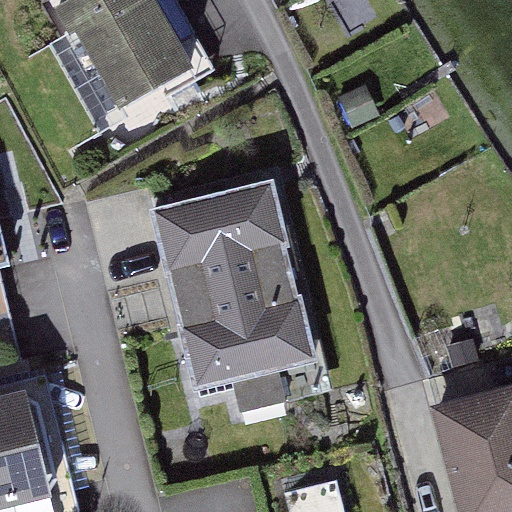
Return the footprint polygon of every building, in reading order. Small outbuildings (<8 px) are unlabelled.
[(63,0),(45,11),(103,112),(200,56),(167,0),(63,0)] [(276,175),(142,207),(185,391),(225,381),(231,409),(326,387),(276,175)] [(0,237),(0,364),(16,361),(0,300),(0,267),(7,266),(0,237)] [(511,511),(511,399),(440,418),(464,511),(511,511)] [(21,401),(0,406),(0,505),(44,495),(21,401)]
